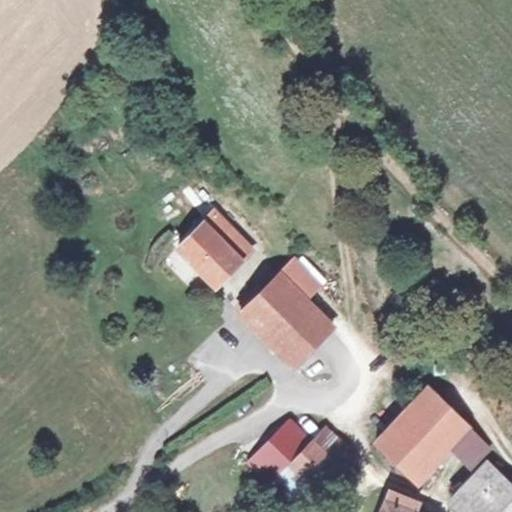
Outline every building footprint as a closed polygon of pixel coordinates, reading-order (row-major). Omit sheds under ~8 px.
[(209,279),(237,253),(196,209),(169,236),(209,279)] [(282,360),(326,319),(272,262),(231,305),(282,360)] [(474,457),(487,439),(414,384),(366,450),(410,484),(448,437),(474,457)] [(339,481),(303,432),(277,451),(312,499),(339,481)] [(511,511),(511,492),(479,468),(446,506),(454,511),(488,511),(492,508),(496,511),(511,511)] [(403,511),(407,503),(376,492),(367,511),(403,511)]
